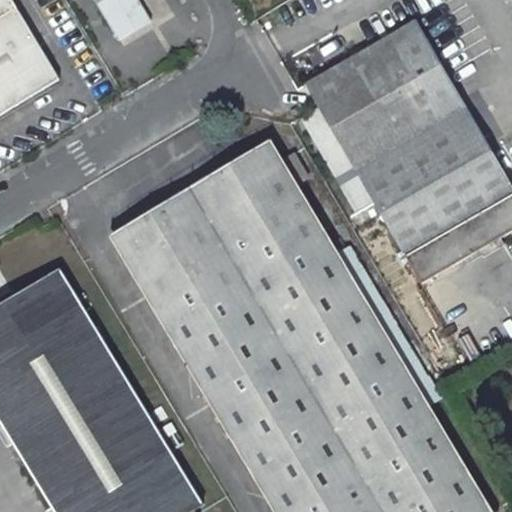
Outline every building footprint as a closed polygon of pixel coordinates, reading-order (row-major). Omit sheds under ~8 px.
[(0,0),(0,114),(57,81),(8,0),(0,0)] [(94,0),(119,40),(150,21),(137,0),(94,0)] [(511,230),(511,188),(413,22),(304,85),(317,108),(300,118),(356,212),(372,203),(420,284),(511,230)] [(275,148),(113,244),(273,511),(493,511),(298,184),(307,179),(293,154),(283,161),(275,148)] [(202,504),(61,268),(0,304),(0,424),(4,432),(12,443),(54,511),(194,511),(193,510),(202,504)]
